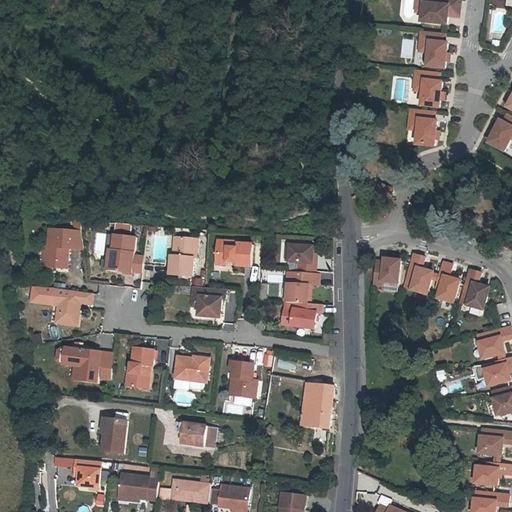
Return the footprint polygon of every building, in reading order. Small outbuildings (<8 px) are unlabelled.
[(461,0),(424,0),(423,13),(422,21),(448,24),(449,16),(449,12),(460,13),(461,0)] [(446,36),(422,33),(421,41),(430,43),(429,53),(431,53),(429,66),(447,69),(450,44),(445,43),(446,36)] [(421,41),(420,51),(429,53),(430,43),(421,41)] [(441,75),(417,72),(416,80),(425,82),(423,91),(426,92),(424,105),(442,108),(445,83),(440,82),(441,75)] [(425,82),(416,80),(415,90),(423,91),(425,82)] [(423,103),(424,93),(415,93),(415,103),(423,103)] [(435,114),(412,111),(411,119),(419,120),(418,130),(420,130),(419,145),(436,147),(439,122),(434,121),(435,114)] [(511,117),(508,116),(505,123),(501,121),(490,143),(505,152),(511,139),(511,117)] [(419,120),(411,119),(410,129),(418,130),(419,120)] [(397,176),(403,183),(413,174),(406,167),(397,176)] [(393,203),(397,189),(381,184),(377,199),(393,203)] [(77,231),(54,229),(53,247),(52,267),(71,269),(72,252),(69,252),(69,249),(87,250),(84,231),(77,231)] [(114,249),(112,269),(136,271),(138,254),(140,237),(118,234),(116,249),(114,249)] [(173,276),(195,278),(196,259),(199,259),(201,239),(182,238),(180,258),(177,258),(174,257),(173,276)] [(218,260),(237,261),(237,262),(237,265),(253,266),(253,264),(254,244),(238,243),(238,242),(219,240),(218,260)] [(314,263),(315,247),(291,245),(291,246),(290,261),(290,262),(300,263),(300,268),(300,271),(316,272),(316,269),(317,263),(314,263)] [(280,270),(280,253),(266,253),(266,271),(280,270)] [(138,254),(136,271),(146,272),(147,255),(138,254)] [(415,254),(405,288),(428,294),(434,273),(423,270),(426,258),(415,254)] [(386,262),(378,262),(375,286),(383,287),(384,281),(399,283),(400,283),(403,261),(387,259),(386,262)] [(455,265),(444,262),(437,288),(441,290),(439,298),(456,303),(462,281),(451,278),(455,265)] [(471,270),(461,303),(484,310),(491,288),(479,285),(482,273),(471,270)] [(297,303),(311,304),(312,290),(312,285),(319,285),(320,274),(289,272),(288,288),(287,302),(297,303)] [(399,283),(384,281),(383,287),(383,290),(398,291),(399,283)] [(202,301),(201,307),(200,316),(223,318),(224,303),(225,300),(228,300),(229,291),(207,289),(196,288),(196,298),(202,298),(202,301)] [(64,291),(43,289),(42,306),(62,307),(68,308),(72,308),(70,325),(88,327),(90,304),(101,305),(102,294),(64,291)] [(294,326),(297,303),(287,302),(286,325),(294,326)] [(293,326),(317,329),(320,314),(323,314),(323,312),(324,305),(311,304),(297,303),(294,326),(293,326)] [(59,325),(52,327),(54,339),(61,338),(59,325)] [(511,328),(511,327),(478,336),(484,359),(506,353),(503,342),(511,339),(511,328)] [(34,336),(37,344),(44,342),(41,333),(34,336)] [(150,372),(150,367),(155,368),(157,351),(137,349),(135,365),(133,365),(132,375),(130,374),(129,387),(142,389),(142,385),(150,386),(152,372),(150,372)] [(86,367),(85,380),(101,382),(104,360),(96,359),(97,352),(76,350),(74,366),(77,366),(86,367)] [(259,353),(258,366),(275,366),(275,354),(259,353)] [(208,390),(208,385),(211,364),(196,362),(196,360),(179,358),(176,381),(193,383),(193,388),(195,391),(205,392),(208,390)] [(297,372),(299,363),(280,358),(278,367),(297,372)] [(511,369),(511,358),(493,363),(495,368),(486,370),(490,387),(511,381),(509,371),(511,369)] [(236,379),(234,398),(253,400),(255,382),(253,382),(254,366),(234,364),(233,372),(232,379),(236,379)] [(77,366),(76,379),(85,380),(86,367),(77,366)] [(309,384),(308,392),(304,426),(331,429),(336,387),(309,384)] [(511,387),(493,392),(499,415),(511,411),(511,387)] [(125,453),(129,421),(105,418),(103,433),(106,433),(104,451),(125,453)] [(183,444),(213,448),(216,428),(185,424),(183,444)] [(511,432),(483,429),(480,453),(503,455),(504,443),(511,444),(511,432)] [(140,456),(148,456),(148,447),(141,447),(140,456)] [(76,467),(76,458),(58,458),(58,467),(76,467)] [(82,468),(81,477),(80,485),(101,488),(104,462),(78,459),(77,467),(82,468)] [(511,476),(511,465),(487,463),(487,468),(478,468),(476,485),(499,487),(500,476),(511,476)] [(368,477),(359,473),(358,484),(364,486),(368,477)] [(161,479),(123,475),(121,498),(142,500),(159,502),(161,479)] [(196,482),(174,480),(172,498),(210,501),(212,484),(204,483),(205,478),(201,477),(201,480),(196,480),(196,482)] [(382,483),(368,477),(364,486),(362,491),(377,495),(382,483)] [(221,507),(232,509),(249,511),(252,490),(224,486),(221,507)] [(511,495),(476,492),(474,511),(496,511),(497,506),(510,507),(511,495)] [(106,506),(107,494),(98,493),(97,505),(106,506)] [(306,511),(308,496),(284,494),(281,511),(306,511)]
